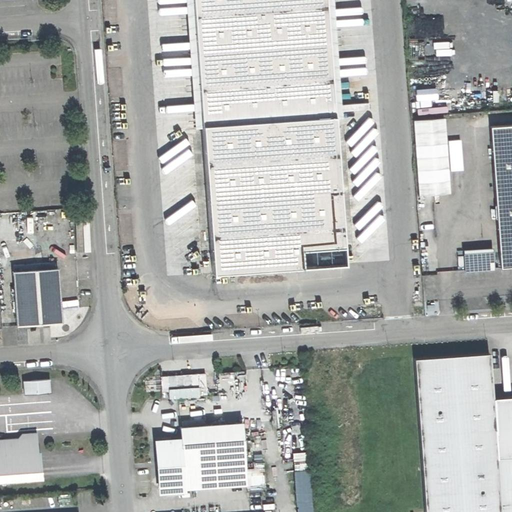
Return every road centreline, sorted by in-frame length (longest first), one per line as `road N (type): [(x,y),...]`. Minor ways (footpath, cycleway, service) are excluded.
road 1 (residential): [(115,344),(511,316)]
road 2 (residential): [(88,0),(115,344)]
road 3 (residential): [(115,344),(127,511)]
